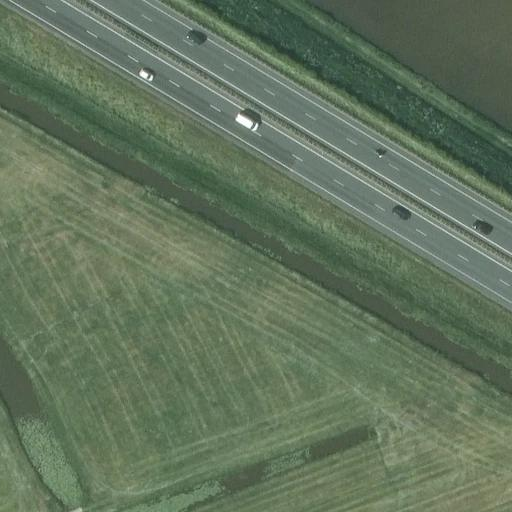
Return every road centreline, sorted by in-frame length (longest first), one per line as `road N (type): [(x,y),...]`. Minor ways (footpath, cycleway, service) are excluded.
road 1 (trunk): [(30,0),(511,291)]
road 2 (trunk): [(511,240),(115,0)]
